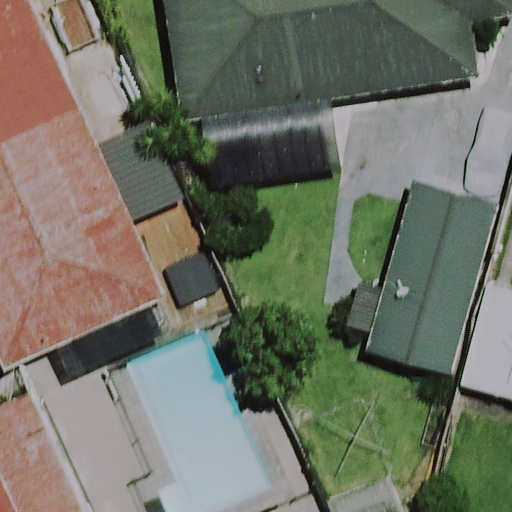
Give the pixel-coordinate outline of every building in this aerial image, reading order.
[(162,303),(24,0),(0,0),(0,364),(4,374),(162,303)] [(511,0),(160,0),(182,131),(192,129),(203,194),(333,172),(322,105),(475,79),(465,19),(511,11),(511,0)] [(494,216),(404,189),(354,354),(444,381),(494,216)] [(511,293),(488,287),(459,390),(511,404),(511,293)] [(74,511),(28,400),(0,411),(0,511),(74,511)]
